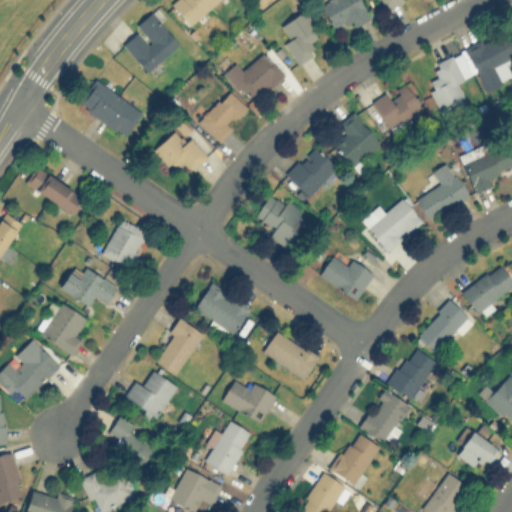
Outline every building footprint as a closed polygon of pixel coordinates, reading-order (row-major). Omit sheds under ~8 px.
[(217,0),(171,0),(169,2),(187,25),(217,0)] [(333,30),(366,14),(359,0),(322,0),(319,2),(333,30)] [(282,42),(296,63),(314,51),(308,42),(319,34),(302,9),(279,25),(288,37),(282,42)] [(133,24),(137,29),(121,43),(144,71),(179,43),(151,10),(133,24)] [(511,56),(511,44),(505,29),(464,47),(483,90),(501,81),(494,64),(511,56)] [(282,73),(264,51),(241,69),(235,62),(223,71),(247,100),(282,73)] [(439,110),(464,99),(456,80),(464,76),(453,52),(427,65),(436,83),(428,87),(439,110)] [(76,104),(124,136),(141,109),(93,77),(76,104)] [(247,108),(226,88),(195,120),(216,139),(247,108)] [(332,142),(349,165),(378,144),(354,110),(336,123),(344,134),(332,142)] [(188,127),(181,119),(151,149),(172,170),(181,161),(190,170),(206,154),(183,132),(188,127)] [(282,175),(305,196),(335,165),(312,144),(282,175)] [(511,168),(511,163),(503,144),(485,153),(481,144),(457,156),(471,187),(511,168)] [(438,183),(415,196),(427,218),(467,195),(447,160),(431,169),(438,183)] [(83,196),(34,165),(23,182),(71,213),(83,196)] [(304,212),(269,191),(251,221),(286,242),(304,212)] [(382,211),(377,204),(359,218),(383,250),(421,221),(402,196),(382,211)] [(0,212),(0,250),(18,221),(1,211),(0,212)] [(143,228),(116,217),(101,254),(128,265),(143,228)] [(353,298),(371,272),(349,257),(345,264),(330,254),(317,274),(353,298)] [(459,289),(475,313),(511,287),(511,283),(498,262),(459,289)] [(68,267),(57,287),(88,304),(93,296),(105,302),(115,284),(82,266),(78,273),(68,267)] [(249,304),(208,281),(192,309),(233,332),(249,304)] [(69,353),(80,336),(73,332),(84,316),(56,298),(35,331),(69,353)] [(455,329),(459,332),(470,320),(447,298),(415,332),(434,350),(455,329)] [(152,359),(176,373),(200,330),(176,317),(152,359)] [(302,376),(315,353),(274,329),(260,352),(302,376)] [(24,397),(61,361),(41,341),(13,368),(6,361),(0,366),(0,384),(8,393),(14,387),(24,397)] [(433,359),(410,344),(385,383),(407,398),(433,359)] [(132,378),(122,396),(143,407),(140,414),(153,422),(175,383),(150,369),(142,384),(132,378)] [(483,398),(505,421),(511,414),(511,377),(508,373),(483,398)] [(257,420),(272,394),(250,381),(245,388),(231,379),(220,398),(257,420)] [(357,426),(382,441),(406,402),(381,387),(357,426)] [(133,423),(116,414),(107,432),(117,438),(111,450),(141,466),(152,445),(129,432),(133,423)] [(248,430),(227,420),(221,431),(213,427),(205,443),(210,446),(203,461),(228,472),(248,430)] [(378,445),(352,429),(328,468),(354,484),(378,445)] [(484,464),(496,448),(471,429),(454,452),(472,465),(477,459),(484,464)] [(0,452),(0,500),(21,494),(9,450),(0,452)] [(199,498),(209,503),(220,482),(185,464),(167,497),(193,510),(199,498)] [(77,477),(94,511),(133,494),(122,470),(100,481),(94,469),(77,477)] [(418,506),(426,511),(444,511),(464,484),(445,470),(418,506)] [(297,511),(323,511),(332,498),(340,502),(348,487),(319,471),(296,511),(297,511)] [(69,511),(74,496),(54,491),(54,493),(29,487),(22,511),(69,511)]
